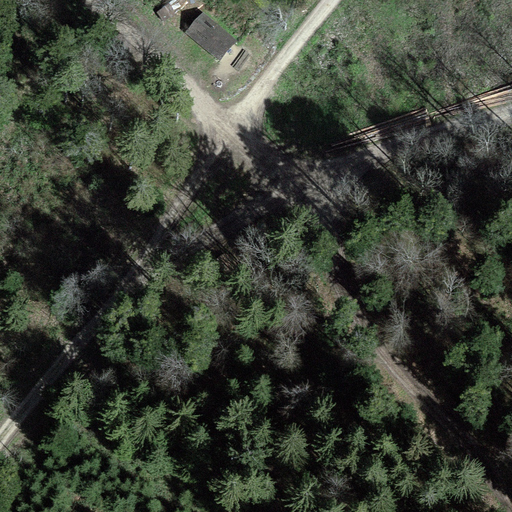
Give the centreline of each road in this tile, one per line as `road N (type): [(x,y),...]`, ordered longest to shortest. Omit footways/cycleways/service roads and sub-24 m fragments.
road 1 (track): [(97,0),(229,130),(297,176),(335,269),(376,338),(511,505)]
road 2 (track): [(335,0),(229,130),(139,277),(0,441)]
road 3 (track): [(139,277),(297,176),(431,123),(511,115)]
